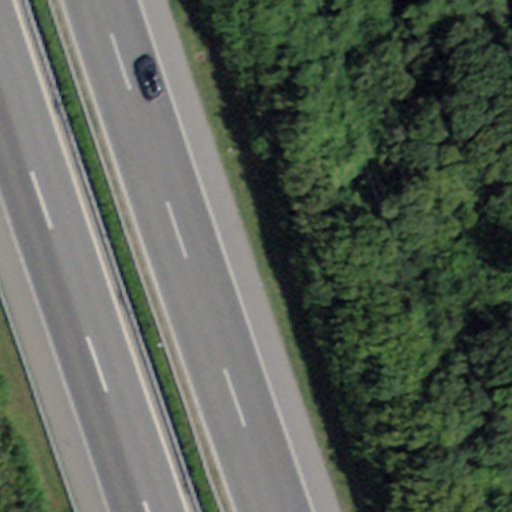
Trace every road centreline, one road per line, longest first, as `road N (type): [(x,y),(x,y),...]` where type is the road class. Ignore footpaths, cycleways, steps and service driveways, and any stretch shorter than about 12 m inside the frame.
road 1 (motorway): [(272,511),(94,0)]
road 2 (motorway): [(0,77),(146,511)]
